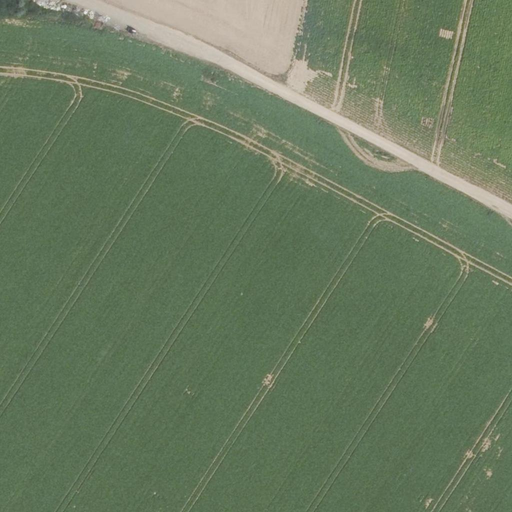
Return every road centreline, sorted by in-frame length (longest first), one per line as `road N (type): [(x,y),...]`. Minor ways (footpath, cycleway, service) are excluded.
road 1 (track): [(511,213),(254,75)]
road 2 (track): [(76,0),(254,75)]
